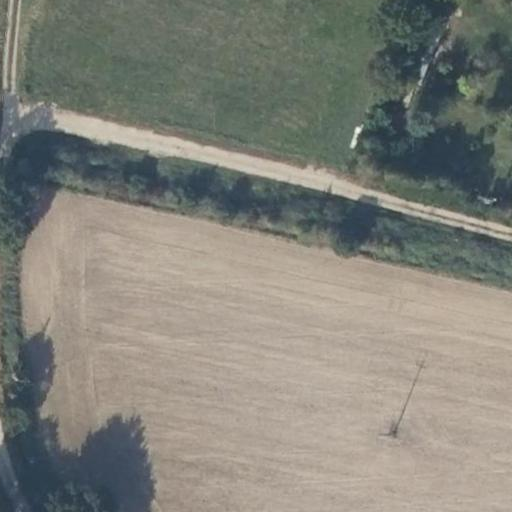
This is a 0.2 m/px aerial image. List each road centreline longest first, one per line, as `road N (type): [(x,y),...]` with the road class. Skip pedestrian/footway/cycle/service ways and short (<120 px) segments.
road 1 (unclassified): [(511,213),(13,104),(7,160)]
road 2 (unclassified): [(0,295),(7,160)]
